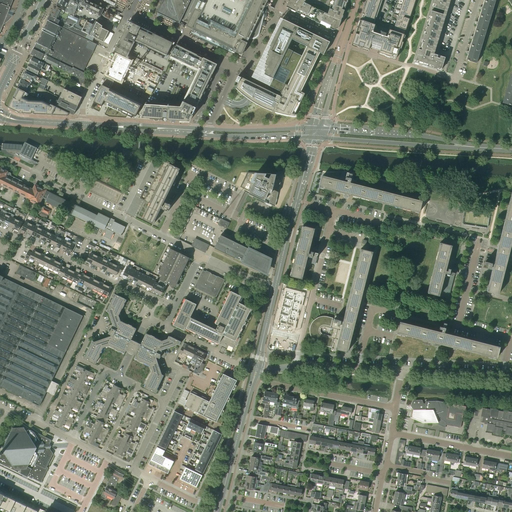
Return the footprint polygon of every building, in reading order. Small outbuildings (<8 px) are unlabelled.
[(0,0),(0,32),(3,24),(5,23),(7,22),(9,19),(12,16),(7,14),(12,0),(0,0)] [(59,0),(59,1),(62,3),(63,3),(65,4),(65,5),(67,6),(67,5),(75,9),(77,4),(69,0),(59,0)] [(85,0),(83,0),(81,5),(86,7),(85,9),(99,16),(100,15),(101,15),(102,13),(104,9),(99,7),(99,6),(94,4),(85,0)] [(179,23),(181,19),(190,1),(187,0),(163,0),(157,13),(179,23)] [(181,19),(188,22),(186,26),(236,51),(235,52),(241,55),(247,43),(249,38),(250,38),(251,38),(252,38),(253,38),(254,38),(255,37),(256,37),(257,36),(257,35),(258,35),(258,34),(259,33),(263,17),(263,15),(263,14),(262,11),(262,10),(261,9),(261,8),(261,7),(260,6),(259,6),(259,5),(258,4),(260,1),(260,0),(265,0),(269,2),(269,0),(190,0),(190,1),(181,19)] [(289,0),(286,7),(333,30),(338,28),(347,0),(289,0)] [(364,9),(360,20),(366,22),(369,22),(373,24),(380,0),(366,0),(366,3),(365,6),(364,7),(364,9)] [(403,0),(402,0),(401,5),(407,7),(413,9),(414,4),(409,2),(403,0)] [(418,49),(414,63),(433,68),(434,66),(441,68),(445,57),(434,54),(435,50),(443,23),(445,16),(447,11),(450,0),(434,0),(432,7),(442,10),(442,11),(441,13),(441,14),(431,11),(419,50),(418,49)] [(476,63),(481,48),(495,0),(484,0),(466,60),(476,63)] [(57,4),(56,6),(56,7),(69,13),(69,12),(73,14),(75,9),(67,5),(67,6),(65,5),(65,4),(63,3),(62,3),(59,1),(58,2),(57,4)] [(401,5),(400,10),(405,12),(411,14),(413,9),(407,7),(401,5)] [(51,12),(49,16),(73,27),(74,24),(76,24),(78,19),(68,14),(69,13),(56,7),(55,8),(54,7),(53,8),(54,9),(53,11),(51,12)] [(102,13),(101,15),(109,19),(110,19),(119,24),(122,18),(116,15),(117,15),(115,14),(107,10),(106,12),(105,11),(104,13),(102,13)] [(400,10),(398,15),(404,17),(409,19),(410,16),(411,15),(411,14),(405,12),(400,10)] [(398,15),(396,20),(402,22),(408,24),(409,19),(404,17),(398,15)] [(47,20),(86,39),(88,34),(82,31),(81,31),(73,27),(49,16),(47,20)] [(239,76),(238,76),(235,82),(237,83),(238,83),(235,88),(237,90),(239,91),(241,93),(243,95),(245,96),(245,97),(247,98),(249,100),(251,101),(252,101),(254,103),(257,104),(259,105),(261,107),(263,108),(265,109),(268,110),(270,110),(272,111),(275,112),(278,113),(280,114),(283,115),(286,115),(289,116),(291,116),(293,116),(295,112),(302,98),(304,94),(303,93),(300,92),(301,90),(305,82),(306,79),(309,75),(309,74),(312,67),(313,65),(316,60),(319,53),(320,53),(323,55),(326,50),(330,42),(282,19),(271,41),(270,43),(269,45),(269,47),(268,49),(267,51),(267,53),(266,56),(265,58),(265,60),(265,63),(264,65),(264,67),(264,70),(264,72),(264,74),(272,78),(269,85),(269,86),(281,92),(280,96),(239,76)] [(462,19),(460,24),(462,26),(461,27),(464,29),(468,22),(462,19)] [(47,20),(42,31),(91,55),(97,44),(86,39),(47,20)] [(355,33),(352,44),(358,46),(359,44),(363,46),(363,48),(369,50),(370,47),(370,45),(381,48),(380,51),(379,53),(385,55),(385,54),(390,56),(390,57),(396,59),(400,48),(398,48),(400,42),(402,42),(403,38),(404,35),(404,34),(398,33),(397,32),(393,31),(392,30),(389,30),(387,37),(386,38),(384,38),(385,36),(386,33),(381,32),(380,35),(380,36),(372,34),(373,32),(374,29),(376,30),(377,25),(375,25),(374,24),(373,24),(369,22),(366,22),(360,20),(360,21),(358,27),(359,28),(357,34),(355,33)] [(396,20),(395,25),(400,27),(406,29),(408,24),(402,22),(396,20)] [(87,21),(81,31),(82,31),(88,34),(98,39),(104,42),(104,40),(103,39),(106,33),(108,33),(109,32),(109,31),(107,31),(101,28),(102,26),(97,22),(95,22),(95,23),(96,24),(95,25),(87,21)] [(117,47),(114,52),(116,53),(126,57),(129,52),(132,44),(135,39),(167,55),(172,45),(173,43),(129,22),(121,37),(120,39),(119,41),(117,46),(117,47)] [(395,25),(393,31),(397,32),(398,33),(404,34),(406,29),(400,27),(395,25)] [(36,43),(53,51),(50,56),(83,72),(90,58),(91,55),(42,31),(40,34),(36,43)] [(36,43),(33,49),(47,55),(46,55),(50,57),(50,56),(53,51),(36,43)] [(144,105),(138,118),(189,122),(202,94),(205,88),(217,64),(176,45),(175,47),(171,56),(198,70),(192,82),(189,88),(180,108),(144,105)] [(31,54),(30,54),(33,56),(45,62),(49,64),(57,68),(77,77),(79,78),(80,78),(85,81),(87,75),(50,57),(46,55),(47,55),(33,49),(31,54)] [(117,55),(107,75),(121,82),(131,61),(117,55)] [(30,63),(27,69),(38,75),(40,76),(42,72),(44,73),(45,70),(45,71),(46,71),(49,65),(49,64),(45,62),(44,63),(32,58),(30,63)] [(22,75),(21,78),(22,79),(30,83),(31,84),(33,79),(40,82),(41,78),(35,75),(26,71),(23,75),(22,75)] [(511,105),(511,71),(502,103),(511,105)] [(106,77),(94,102),(101,106),(103,103),(132,118),(133,115),(135,117),(141,106),(109,90),(114,81),(106,77)] [(40,84),(38,87),(43,90),(45,86),(45,85),(47,80),(42,78),(40,84)] [(22,79),(18,87),(26,90),(28,87),(30,83),(22,79)] [(74,89),(72,92),(75,94),(80,96),(82,93),(83,93),(84,90),(76,86),(75,88),(74,88),(74,89)] [(177,87),(174,86),(166,102),(169,103),(177,87)] [(11,102),(8,107),(16,111),(17,109),(19,110),(18,112),(20,113),(23,113),(24,111),(26,112),(26,113),(26,114),(31,114),(32,111),(34,112),(34,114),(66,116),(67,113),(64,111),(55,107),(55,106),(51,104),(50,106),(42,102),(28,101),(22,98),(25,92),(18,88),(12,100),(13,101),(12,103),(11,102)] [(53,101),(57,103),(55,106),(55,107),(64,111),(67,113),(69,113),(68,113),(69,114),(69,113),(71,114),(73,115),(74,114),(77,108),(81,100),(82,97),(80,96),(75,94),(72,92),(64,88),(63,91),(59,100),(58,101),(57,100),(55,100),(54,100),(53,101)] [(181,89),(178,88),(171,103),(174,103),(181,89)] [(19,162),(21,159),(28,162),(29,159),(31,160),(35,152),(36,149),(25,144),(22,151),(2,150),(14,156),(13,159),(19,162)] [(177,176),(176,175),(179,168),(164,161),(145,200),(150,203),(142,218),(152,223),(158,211),(161,212),(163,209),(168,212),(171,205),(165,203),(163,207),(161,205),(174,178),(175,178),(176,178),(177,176)] [(0,168),(0,187),(1,188),(2,185),(29,198),(28,200),(39,205),(42,197),(45,191),(46,190),(35,185),(33,190),(31,189),(21,184),(22,181),(10,176),(11,175),(10,174),(10,173),(9,173),(8,173),(7,174),(6,173),(7,172),(0,168)] [(241,187),(250,191),(248,194),(275,207),(282,175),(283,172),(276,171),(275,174),(271,174),(270,179),(265,177),(266,174),(247,173),(241,187)] [(323,175),(319,188),(320,188),(320,187),(344,193),(344,195),(348,196),(349,194),(419,212),(419,213),(422,201),(421,202),(352,184),(352,181),(351,181),(352,174),(349,173),(348,178),(346,177),(345,179),(348,180),(347,183),(323,177),(323,175)] [(69,202),(45,191),(42,197),(48,199),(47,202),(106,231),(103,236),(110,240),(114,232),(121,236),(122,235),(125,226),(109,219),(99,213),(97,216),(69,202)] [(485,261),(484,265),(489,266),(488,268),(490,269),(491,266),(494,267),(491,279),(488,292),(486,291),(499,295),(499,294),(497,294),(506,260),(507,257),(507,256),(507,255),(508,254),(511,236),(511,192),(511,195),(497,253),(495,264),(492,263),(491,263),(492,260),(486,258),(486,262),(485,261)] [(189,203),(181,220),(187,223),(195,206),(189,203)] [(8,215),(4,224),(9,226),(13,218),(14,215),(9,213),(8,215)] [(13,218),(9,226),(13,228),(17,220),(13,218)] [(218,224),(227,228),(229,223),(221,219),(218,224)] [(17,220),(13,228),(18,231),(19,230),(22,222),(17,220)] [(26,232),(30,224),(25,221),(21,230),(26,232)] [(35,226),(30,224),(26,232),(31,234),(35,226)] [(35,226),(31,234),(36,237),(40,228),(35,226)] [(290,275),(290,276),(302,279),(302,278),(301,278),(307,256),(308,257),(310,257),(309,257),(310,257),(309,261),(312,262),(315,259),(316,259),(317,256),(316,256),(317,253),(313,252),(311,251),(310,254),(307,253),(314,229),(315,229),(303,226),(302,226),(304,226),(291,276),(290,275)] [(45,231),(40,228),(36,237),(41,239),(45,231)] [(50,233),(45,231),(41,239),(46,241),(50,233)] [(50,233),(46,241),(50,244),(55,235),(50,233)] [(59,238),(55,235),(50,244),(55,246),(59,238)] [(264,273),(271,259),(262,255),(262,254),(260,253),(260,254),(258,253),(221,235),(214,248),(260,270),(264,273)] [(134,250),(140,241),(131,236),(126,246),(134,250)] [(69,243),(65,251),(70,253),(72,249),(74,250),(78,241),(82,242),(83,240),(77,237),(74,242),(70,240),(69,243)] [(59,238),(55,246),(60,248),(64,240),(59,238)] [(205,252),(208,245),(195,239),(192,246),(205,252)] [(69,243),(64,240),(60,248),(65,251),(69,243)] [(446,275),(440,296),(448,298),(454,273),(450,272),(451,269),(448,268),(447,271),(445,270),(451,246),(452,246),(440,243),(441,243),(429,293),(427,292),(427,293),(439,296),(440,296),(438,295),(444,273),(447,274),(446,275)] [(164,264),(160,262),(155,272),(162,275),(159,280),(167,283),(167,284),(174,287),(188,257),(171,249),(164,264)] [(317,318),(315,320),(313,322),(311,324),(310,327),(310,330),(310,333),(311,336),(312,338),(314,341),(316,342),(317,343),(318,343),(320,344),(324,345),(327,346),(330,347),(335,350),(336,350),(337,350),(337,349),(341,350),(342,350),(348,352),(348,351),(347,351),(351,335),(352,335),(355,327),(353,326),(372,252),(373,252),(361,249),(362,250),(361,251),(345,318),(343,318),(340,317),(339,320),(336,319),(334,319),(333,319),(333,318),(331,318),(326,317),(325,317),(324,317),(323,317),(320,317),(317,318)] [(28,251),(25,258),(29,260),(30,259),(34,261),(38,253),(33,250),(32,253),(28,251)] [(38,253),(34,261),(39,263),(43,255),(38,253)] [(92,264),(96,255),(90,253),(86,261),(92,264)] [(43,255),(39,263),(44,265),(48,257),(43,255)] [(96,255),(92,264),(96,266),(100,258),(96,255)] [(48,257),(44,265),(49,268),(53,260),(48,257)] [(100,258),(96,266),(101,268),(105,260),(100,258)] [(53,260),(49,268),(54,270),(58,262),(53,260)] [(105,260),(101,268),(106,271),(110,262),(105,260)] [(58,262),(54,270),(58,272),(58,274),(63,264),(58,262)] [(111,273),(115,265),(110,262),(106,271),(111,273)] [(63,264),(58,274),(63,276),(67,268),(62,266),(63,264)] [(121,264),(121,266),(120,267),(115,265),(111,273),(116,275),(118,272),(121,273),(124,265),(121,264)] [(37,273),(20,265),(16,273),(33,281),(37,273)] [(128,277),(132,269),(127,266),(123,275),(128,277)] [(67,268),(63,276),(67,279),(72,271),(67,268)] [(137,271),(132,269),(128,277),(133,279),(137,271)] [(216,297),(217,295),(225,280),(224,280),(224,281),(216,277),(217,276),(211,273),(210,274),(206,272),(206,271),(203,270),(203,269),(195,287),(195,286),(198,288),(216,297)] [(72,271),(67,279),(72,281),(76,273),(72,271)] [(138,282),(142,273),(137,271),(133,279),(138,282)] [(76,273),(72,281),(77,283),(82,274),(81,275),(76,273)] [(147,276),(142,273),(138,282),(142,284),(147,276)] [(82,274),(77,283),(78,284),(78,282),(83,284),(87,276),(82,274)] [(0,386),(40,406),(46,392),(49,386),(51,381),(63,357),(83,316),(0,275),(0,386)] [(87,276),(83,284),(88,287),(92,278),(87,276)] [(147,276),(142,284),(147,286),(151,278),(147,276)] [(92,278),(88,287),(93,289),(97,281),(92,278)] [(157,281),(151,278),(147,286),(152,289),(155,282),(156,282),(157,281)] [(49,289),(52,282),(47,279),(44,287),(49,289)] [(97,281),(93,289),(98,291),(102,283),(97,281)] [(152,289),(151,290),(161,295),(165,287),(156,282),(155,282),(152,289)] [(102,283),(98,291),(102,294),(106,285),(102,283)] [(106,285),(102,294),(108,296),(111,288),(112,288),(106,285)] [(286,290),(278,322),(293,326),(301,294),(286,290)] [(202,336),(209,339),(215,341),(215,342),(218,344),(219,342),(223,344),(222,345),(227,347),(228,345),(233,347),(234,344),(236,345),(239,339),(237,337),(239,331),(240,332),(243,324),(246,319),(250,312),(249,311),(250,308),(238,302),(241,296),(231,291),(230,294),(229,294),(226,301),(226,302),(224,307),(223,307),(220,314),(217,320),(217,319),(215,323),(218,325),(216,328),(217,328),(215,331),(190,319),(186,328),(185,327),(184,326),(193,307),(195,308),(196,304),(186,299),(185,302),(184,302),(181,309),(181,310),(179,315),(178,315),(175,322),(174,325),(184,330),(185,327),(189,329),(189,330),(196,333),(197,333),(202,335),(202,336)] [(132,354),(133,354),(135,355),(134,357),(137,358),(137,359),(144,363),(145,362),(150,364),(149,366),(150,366),(152,371),(153,372),(150,377),(149,377),(145,384),(147,385),(145,388),(156,393),(158,389),(156,388),(162,376),(160,375),(160,374),(155,358),(154,358),(155,356),(159,358),(160,356),(164,358),(166,354),(163,348),(174,344),(175,343),(179,345),(181,342),(169,336),(165,343),(159,339),(158,341),(155,339),(156,338),(149,334),(148,336),(145,334),(140,344),(136,342),(131,340),(136,330),(133,328),(133,327),(126,324),(125,325),(123,324),(124,322),(117,319),(120,312),(119,312),(120,309),(121,310),(125,302),(123,302),(125,299),(114,294),(112,297),(115,298),(108,311),(111,312),(110,313),(114,324),(108,326),(106,330),(109,332),(108,334),(113,336),(112,338),(111,337),(96,343),(95,344),(93,343),(87,355),(85,354),(83,358),(94,363),(95,360),(97,361),(100,353),(99,353),(102,347),(103,348),(108,346),(109,346),(109,345),(115,347),(114,348),(121,352),(122,351),(125,352),(126,351),(128,352),(129,353),(129,354),(130,354),(131,354),(132,354)] [(445,330),(447,323),(443,323),(442,327),(440,326),(439,329),(442,329),(441,333),(400,323),(400,321),(397,334),(398,332),(438,343),(438,344),(441,344),(442,344),(496,357),(496,359),(500,346),(499,346),(499,348),(444,334),(445,330)] [(187,355),(191,347),(184,343),(179,353),(182,354),(182,352),(187,355)] [(196,349),(191,347),(187,355),(192,357),(196,349)] [(197,360),(201,351),(196,349),(192,357),(197,360)] [(206,354),(201,351),(197,360),(202,362),(206,354)] [(76,373),(76,375),(89,381),(90,380),(87,379),(88,376),(93,379),(96,374),(77,365),(75,370),(80,372),(79,375),(76,373)] [(217,422),(234,386),(237,381),(237,380),(231,378),(231,377),(229,376),(228,376),(223,373),(223,374),(211,399),(210,399),(209,402),(190,392),(184,406),(217,422)] [(71,378),(69,381),(88,391),(90,387),(84,384),(85,382),(88,383),(89,381),(76,375),(75,376),(77,378),(76,380),(71,378)] [(88,391),(69,381),(67,386),(72,388),(71,391),(68,390),(68,391),(81,397),(82,396),(79,395),(80,392),(86,395),(88,391)] [(52,383),(47,395),(55,398),(60,387),(52,383)] [(113,396),(117,387),(113,385),(111,390),(108,388),(108,386),(106,385),(103,390),(104,390),(103,392),(113,396)] [(121,389),(117,387),(113,396),(122,401),(123,399),(124,400),(126,394),(124,393),(123,395),(119,393),(121,389)] [(63,394),(61,398),(80,407),(82,403),(76,400),(78,398),(80,399),(81,397),(68,391),(67,393),(70,394),(69,396),(63,394)] [(262,400),(262,402),(262,403),(265,404),(269,404),(270,402),(272,393),(267,392),(267,391),(265,391),(264,395),(263,400),(262,400)] [(104,404),(108,406),(113,396),(103,392),(102,394),(102,393),(99,399),(102,400),(103,398),(106,400),(104,404)] [(272,393),(270,402),(274,402),(274,405),(275,406),(274,414),(277,415),(278,409),(279,402),(277,402),(278,394),(272,393)] [(133,404),(132,406),(141,410),(147,398),(142,395),(141,398),(142,399),(141,401),(137,400),(134,398),(132,404),(133,404)] [(288,408),(290,396),(284,395),(282,404),(286,405),(286,408),(288,408)] [(112,408),(114,403),(118,405),(117,407),(119,408),(122,403),(121,403),(122,401),(113,396),(108,406),(112,408)] [(296,400),(297,397),(290,396),(288,408),(291,409),(291,408),(297,409),(299,401),(296,400)] [(80,407),(61,398),(59,402),(64,405),(63,407),(61,406),(60,407),(73,414),(74,412),(71,411),(72,409),(78,411),(80,407)] [(147,398),(141,410),(151,415),(152,413),(155,408),(152,407),(151,409),(148,407),(150,402),(152,403),(153,401),(147,398)] [(314,401),(304,399),(303,405),(310,406),(310,411),(313,411),(314,406),(313,406),(314,401)] [(445,425),(460,428),(463,414),(464,414),(466,406),(437,401),(425,401),(425,404),(423,404),(422,400),(413,400),(412,403),(410,402),(410,403),(411,404),(410,406),(413,410),(412,418),(411,418),(423,423),(438,423),(438,422),(442,422),(443,424),(445,425)] [(104,404),(98,401),(98,402),(97,405),(96,405),(94,408),(97,410),(98,408),(102,409),(99,414),(103,416),(108,406),(104,404)] [(328,425),(333,426),(335,414),(332,413),(334,405),(321,402),(320,411),(330,413),(328,425)] [(116,410),(112,408),(108,406),(103,416),(107,418),(109,413),(113,415),(112,417),(115,418),(117,413),(117,411),(118,411),(116,410)] [(130,407),(128,412),(130,414),(131,412),(135,413),(133,418),(136,420),(141,410),(132,406),(131,407),(130,407)] [(341,414),(350,415),(351,408),(342,406),(341,410),(337,409),(336,415),(340,416),(341,414)] [(55,410),(53,414),(72,423),(74,419),(69,416),(70,414),(72,415),(73,414),(60,407),(59,409),(62,410),(61,413),(55,410)] [(484,424),(487,424),(486,431),(493,432),(493,434),(501,436),(501,432),(505,433),(505,435),(511,436),(511,412),(503,410),(503,412),(498,410),(490,408),(490,409),(482,408),(481,416),(483,417),(482,422),(481,422),(484,423),(484,424)] [(141,410),(136,420),(140,422),(143,417),(146,419),(145,421),(148,422),(151,417),(150,417),(151,415),(141,410)] [(174,411),(172,416),(180,420),(183,415),(174,411)] [(371,419),(381,421),(382,414),(372,412),(371,419)] [(53,414),(51,418),(57,421),(55,425),(59,427),(59,429),(62,430),(63,428),(65,425),(70,427),(72,423),(53,414)] [(125,417),(123,422),(126,423),(127,421),(130,423),(129,425),(128,428),(126,427),(125,430),(129,432),(130,432),(136,420),(133,418),(126,415),(127,416),(126,417),(125,417)] [(178,425),(180,420),(172,416),(169,421),(178,425)] [(380,427),(381,421),(371,419),(369,418),(368,421),(373,422),(372,425),(380,427)] [(86,427),(96,431),(101,421),(97,419),(94,424),(91,423),(92,421),(89,419),(87,424),(87,425),(86,427)] [(102,428),(105,423),(106,424),(107,421),(102,419),(101,421),(96,431),(105,436),(106,434),(107,434),(109,429),(107,428),(106,430),(102,428)] [(189,422),(186,427),(191,429),(195,421),(190,419),(189,422)] [(136,420),(130,432),(132,433),(132,431),(135,433),(136,432),(138,428),(141,430),(141,431),(143,432),(146,427),(145,426),(146,425),(147,425),(140,422),(136,420)] [(175,430),(178,425),(169,421),(167,426),(175,430)] [(196,432),(200,423),(195,421),(191,429),(196,432)] [(205,426),(200,423),(196,432),(201,434),(204,429),(205,426)] [(258,424),(255,437),(259,437),(264,438),(266,431),(271,432),(271,433),(272,433),(272,434),(274,434),(274,435),(279,436),(280,430),(279,430),(279,428),(258,424)] [(173,434),(175,430),(167,426),(165,430),(173,434)] [(53,454),(50,449),(49,449),(48,444),(49,444),(51,440),(29,429),(26,431),(24,427),(13,428),(10,433),(9,433),(9,435),(8,436),(8,438),(7,438),(7,440),(6,440),(6,442),(5,442),(5,444),(2,450),(0,451),(1,453),(0,455),(1,456),(0,457),(0,463),(6,466),(9,467),(9,468),(27,477),(28,476),(41,483),(48,468),(46,467),(53,454)] [(96,431),(86,427),(86,428),(85,428),(82,433),(85,435),(86,433),(89,434),(86,442),(90,444),(96,431)] [(173,434),(165,430),(162,435),(171,439),(173,434)] [(213,430),(211,435),(220,439),(222,434),(213,430)] [(105,438),(105,436),(96,431),(90,444),(98,448),(99,445),(95,443),(97,438),(101,440),(100,442),(103,443),(105,438)] [(116,439),(115,440),(124,445),(130,432),(129,432),(128,434),(125,433),(123,438),(119,436),(120,434),(118,433),(115,438),(116,439)] [(130,432),(124,445),(134,450),(135,448),(138,443),(135,442),(134,444),(131,442),(133,437),(130,436),(132,433),(130,432)] [(160,440),(168,444),(171,439),(162,435),(160,440)] [(220,439),(211,435),(208,440),(217,444),(220,439)] [(338,437),(337,441),(334,441),(332,448),(336,449),(336,448),(338,448),(340,442),(341,438),(338,437)] [(113,442),(111,447),(114,448),(114,446),(118,448),(116,453),(114,452),(113,455),(118,457),(120,454),(124,445),(115,440),(114,442),(113,442)] [(166,449),(168,444),(160,440),(158,445),(166,449)] [(217,444),(208,440),(206,444),(215,449),(217,444)] [(254,442),(253,450),(262,452),(263,447),(263,446),(265,447),(266,446),(267,447),(276,448),(276,447),(277,444),(265,441),(264,444),(254,442)] [(290,447),(291,448),(300,449),(301,443),(291,441),(290,447)] [(361,444),(358,443),(356,452),(362,453),(364,444),(364,442),(361,441),(361,444)] [(215,449),(206,444),(204,449),(213,454),(215,449)] [(120,454),(118,457),(122,459),(124,457),(126,452),(129,454),(129,456),(131,457),(134,452),(133,451),(134,450),(124,445),(120,454)] [(413,454),(414,447),(408,445),(406,453),(413,454)] [(161,455),(162,456),(165,451),(157,447),(154,452),(161,455)] [(421,448),(414,447),(413,454),(419,456),(421,448)] [(290,454),(298,456),(300,449),(291,448),(290,451),(288,451),(287,453),(290,454)] [(204,449),(201,454),(210,459),(213,454),(204,449)] [(426,451),(425,457),(428,458),(428,460),(431,461),(431,460),(432,458),(433,450),(427,449),(426,451)] [(432,458),(431,460),(438,462),(438,459),(440,452),(433,450),(432,458)] [(161,455),(154,452),(148,464),(155,467),(161,455)] [(199,459),(208,463),(210,459),(201,454),(199,459)] [(285,459),(288,460),(297,462),(298,456),(290,454),(289,457),(286,456),(285,459)] [(458,459),(459,455),(452,454),(450,462),(459,464),(460,459),(458,459)] [(155,467),(161,470),(167,458),(162,456),(161,455),(155,467)] [(91,478),(97,464),(79,456),(72,472),(84,477),(84,475),(91,478)] [(251,456),(250,463),(259,465),(261,465),(262,462),(260,462),(260,458),(251,456)] [(464,456),(463,464),(469,466),(471,458),(464,456)] [(174,461),(167,458),(161,470),(168,474),(174,461)] [(469,466),(469,467),(471,468),(472,466),(476,467),(477,459),(471,458),(469,466)] [(208,463),(199,459),(196,464),(206,468),(208,463)] [(284,466),(296,468),(297,462),(288,460),(288,463),(285,463),(284,466)] [(488,469),(490,461),(483,460),(482,468),(488,469)] [(496,463),(490,461),(488,469),(495,471),(496,463)] [(250,463),(249,469),(254,470),(253,474),(259,475),(262,475),(268,476),(268,473),(266,473),(266,472),(262,472),(262,468),(261,468),(261,465),(259,465),(250,463)] [(206,468),(196,464),(194,469),(203,473),(206,468)] [(196,487),(200,480),(202,475),(185,467),(179,479),(181,480),(196,487)] [(114,469),(106,487),(113,490),(117,482),(120,483),(125,484),(125,483),(126,479),(123,477),(124,474),(114,469)] [(397,473),(397,476),(398,476),(398,479),(407,481),(407,478),(405,477),(406,474),(397,473)] [(246,480),(245,482),(246,482),(254,483),(255,484),(257,484),(258,480),(256,480),(257,477),(248,476),(247,478),(246,478),(246,480)] [(337,479),(335,487),(335,489),(341,491),(343,480),(337,479)] [(398,479),(397,485),(403,486),(403,489),(404,489),(406,490),(411,491),(412,487),(405,486),(406,486),(407,481),(398,479)] [(270,483),(269,484),(268,490),(277,491),(279,482),(279,481),(276,480),(275,484),(270,483)] [(358,489),(367,490),(369,482),(360,481),(358,489)] [(245,482),(245,485),(246,485),(245,488),(254,490),(255,484),(254,483),(246,482),(245,482)] [(103,491),(100,497),(105,500),(107,496),(113,499),(111,504),(112,504),(116,507),(121,498),(121,497),(116,494),(117,493),(113,490),(106,487),(104,486),(106,488),(104,492),(103,491)] [(395,491),(394,497),(405,500),(406,494),(411,494),(411,491),(406,490),(404,489),(403,493),(395,491)] [(0,492),(0,506),(12,511),(37,511),(38,511),(37,511),(37,510),(5,495),(6,492),(1,490),(0,492)] [(359,495),(357,502),(365,503),(366,496),(363,496),(359,495)] [(347,505),(346,510),(347,510),(354,511),(355,511),(356,509),(363,511),(365,503),(357,502),(354,501),(353,506),(347,505)] [(317,505),(316,511),(321,511),(326,511),(327,510),(325,510),(326,507),(327,507),(327,503),(322,502),(321,506),(317,505)]
